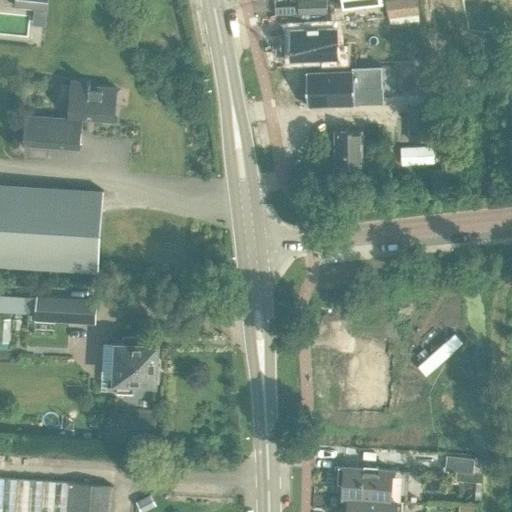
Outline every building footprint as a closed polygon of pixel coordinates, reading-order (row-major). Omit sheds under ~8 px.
[(15,0),(14,7),(34,9),(47,11),(48,0),(15,0)] [(325,0),(297,0),(298,14),(326,13),(325,0)] [(415,0),(386,0),(390,24),(418,21),(415,0)] [(280,42),(278,42),(278,46),(280,46),(280,58),(311,57),(312,65),(340,64),(339,43),(328,44),(327,26),(279,27),(280,42)] [(483,83),(483,61),(471,60),(471,82),(483,83)] [(352,66),(352,70),(306,72),(307,105),(355,103),(354,87),(383,86),(382,65),(352,66)] [(90,85),(90,81),(71,80),(69,118),(26,115),(24,145),(79,149),(81,119),(115,121),(117,87),(90,85)] [(428,106),(407,107),(408,139),(430,138),(428,106)] [(333,131),(334,165),(361,164),(360,130),(333,131)] [(402,164),(435,162),(434,145),(400,148),(402,164)] [(0,263),(98,270),(104,191),(0,183),(0,263)] [(28,297),(0,294),(0,310),(27,313),(27,311),(28,297)] [(35,311),(35,320),(96,323),(97,298),(36,295),(36,297),(35,311)] [(36,297),(28,297),(27,311),(35,311),(36,297)] [(334,331),(332,331),(337,369),(339,369),(339,368),(383,362),(383,363),(384,362),(380,327),(387,326),(385,305),(343,311),(346,330),(334,332),(334,331)] [(126,343),(118,343),(116,391),(135,392),(135,381),(155,382),(155,380),(159,380),(160,364),(156,364),(157,345),(148,345),(149,337),(126,337),(126,343)] [(358,398),(341,401),(346,435),(395,428),(392,407),(403,406),(399,379),(357,385),(358,398)] [(97,418),(97,427),(106,427),(106,419),(97,418)] [(447,455),(446,470),(456,470),(455,480),(475,482),(481,482),(482,473),(473,472),(475,457),(447,455)] [(344,467),(342,496),(348,496),(389,499),(391,474),(391,469),(344,467)] [(0,477),(0,511),(111,511),(114,485),(0,477)] [(348,496),(347,511),(394,511),(395,499),(389,499),(348,496)]
